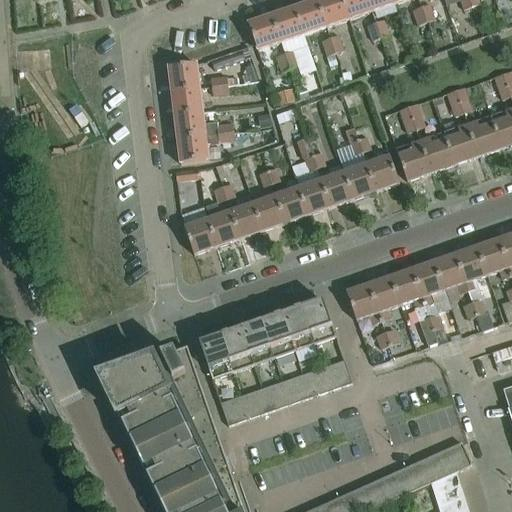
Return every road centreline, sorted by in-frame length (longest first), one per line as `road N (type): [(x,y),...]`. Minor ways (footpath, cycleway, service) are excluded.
road 1 (residential): [(218,0),(165,17),(140,40),(169,319)]
road 2 (residential): [(169,319),(511,201)]
road 3 (residential): [(130,511),(51,359)]
road 4 (residential): [(51,359),(0,223)]
road 5 (residential): [(51,359),(169,319)]
